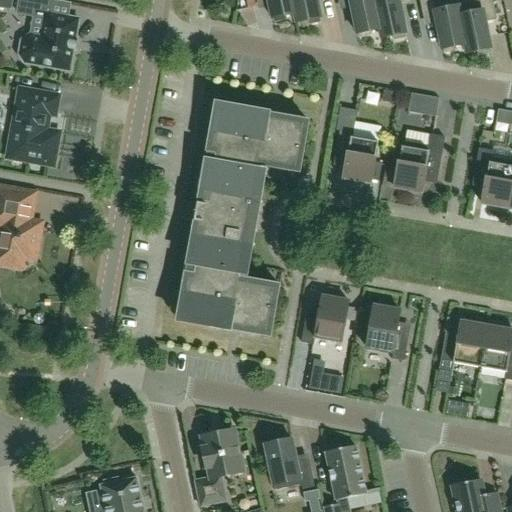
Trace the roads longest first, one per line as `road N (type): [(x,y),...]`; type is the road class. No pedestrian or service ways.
road 1 (residential): [(154,24),(511,91)]
road 2 (tertiary): [(92,372),(154,24)]
road 3 (residential): [(413,431),(156,384)]
road 4 (residential): [(182,511),(156,384)]
road 5 (tertiary): [(0,455),(63,423),(92,372)]
